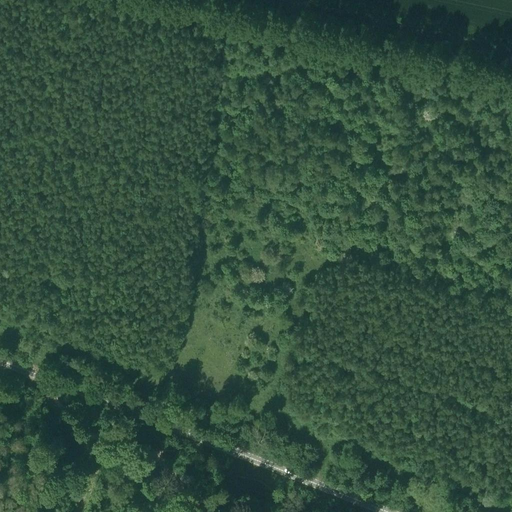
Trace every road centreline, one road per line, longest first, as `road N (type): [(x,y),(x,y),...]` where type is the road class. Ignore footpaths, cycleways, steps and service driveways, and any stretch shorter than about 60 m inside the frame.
road 1 (unclassified): [(388,511),(0,360)]
road 2 (track): [(146,0),(511,85)]
